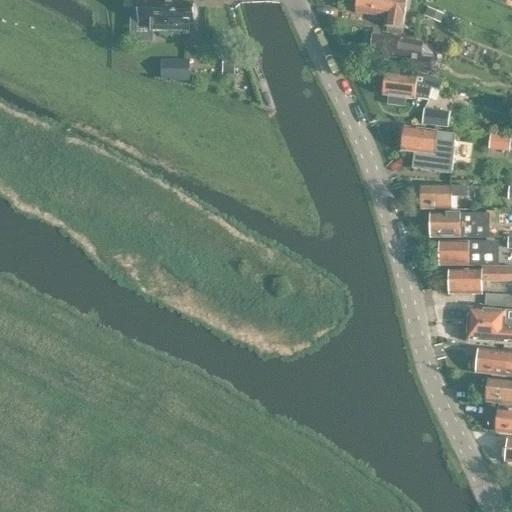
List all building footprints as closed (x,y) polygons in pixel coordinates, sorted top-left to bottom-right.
[(184,0),(139,0),(139,20),(151,20),(151,31),(188,31),(188,23),(192,23),(192,19),(194,19),(197,13),(194,6),(192,6),(192,2),(184,2),(184,0)] [(353,6),(355,8),(354,13),(384,17),(383,26),(387,27),(387,31),(401,34),(402,29),(406,0),(355,0),(354,1),(353,6)] [(428,7),(425,16),(437,20),(440,12),(428,7)] [(368,39),(366,50),(370,51),(370,55),(397,58),(411,60),(411,67),(429,71),(430,62),(421,61),(423,43),(399,38),(372,35),(372,39),(368,39)] [(223,52),(222,64),(235,65),(235,53),(223,52)] [(385,73),(383,95),(389,95),(388,103),(404,105),(405,98),(415,99),(415,98),(429,100),(432,87),(440,90),(443,78),(412,70),(411,76),(385,73)] [(450,112),(423,109),(422,123),(448,126),(450,112)] [(399,145),(402,146),(401,151),(413,152),(411,168),(451,173),(454,147),(453,147),(455,133),(404,127),(403,138),(400,139),(399,145)] [(489,147),(509,150),(510,137),(490,135),(489,147)] [(421,207),(421,210),(451,210),(451,197),(467,197),(467,187),(421,186),(421,197),(418,197),(418,207),(421,207)] [(485,213),(460,213),(430,213),(430,224),(427,226),(427,232),(430,233),(430,237),(485,237),(485,213)] [(439,253),(437,254),(437,260),(439,262),(439,265),(495,265),(495,241),(439,241),(439,253)] [(449,281),(446,283),(446,289),(449,291),(449,294),(481,294),(481,282),(511,281),(511,267),(481,267),(480,270),(449,270),(449,281)] [(487,294),(487,305),(505,306),(505,305),(508,305),(508,296),(487,294)] [(468,307),(467,324),(504,327),(511,327),(511,320),(505,320),(506,310),(468,307)] [(467,324),(466,341),(511,344),(511,328),(504,328),(504,327),(467,324)] [(474,361),(473,367),(476,369),(476,373),(511,376),(511,353),(478,350),(477,360),(474,361)] [(511,381),(488,378),(487,390),(484,391),(483,396),(486,398),(485,402),(511,405),(511,381)] [(493,426),(495,429),(495,431),(511,433),(511,409),(498,409),(497,418),(494,421),(493,426)]
